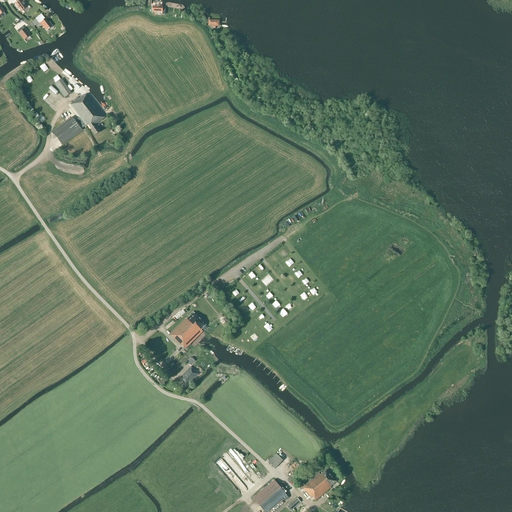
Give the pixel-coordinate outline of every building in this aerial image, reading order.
[(21,12),(26,7),(23,3),(25,2),(23,0),(16,0),(15,1),(17,3),(15,4),(21,12)] [(45,19),(41,14),(35,19),(39,23),(43,27),(43,26),(47,30),(48,29),(49,31),(53,28),(51,27),(52,26),(49,22),(48,23),(45,19)] [(218,26),(219,21),(210,21),(210,18),(207,18),(207,23),(209,23),(209,26),(213,26),(212,29),(215,29),(216,26),(218,26)] [(24,40),(29,36),(22,26),(17,31),(24,40)] [(72,93),(62,79),(55,84),(65,98),(72,93)] [(56,94),(59,92),(52,85),(49,88),(56,94)] [(105,117),(88,93),(84,96),(83,95),(77,100),(76,99),(74,100),(75,102),(72,103),(72,102),(70,103),(70,104),(70,105),(80,118),(76,121),(72,117),(52,132),(63,145),(83,130),(81,129),(88,124),(95,135),(100,132),(95,124),(105,117)] [(278,253),(282,257),(286,253),(282,249),(278,253)] [(284,308),(280,312),(284,317),(288,313),(284,308)] [(185,313),(183,310),(174,317),(177,320),(185,313)] [(193,312),(170,335),(185,350),(203,332),(201,330),(206,325),(193,312)] [(225,314),(219,319),(223,325),(229,321),(225,314)] [(187,361),(191,365),(196,361),(192,357),(187,361)] [(184,377),(181,380),(186,385),(190,382),(191,383),(198,375),(190,367),(182,375),(184,377)] [(275,469),(283,460),(277,454),(269,462),(275,469)] [(336,482),(326,470),(320,475),(319,474),(302,487),(303,489),(301,490),(302,491),(304,489),(312,498),(313,498),(316,501),(331,487),(336,482)] [(285,501),(289,498),(274,480),(253,498),(264,511),(269,511),(274,508),(278,504),(284,500),(285,501)] [(297,499),(287,508),(290,511),(301,503),(297,499)]
